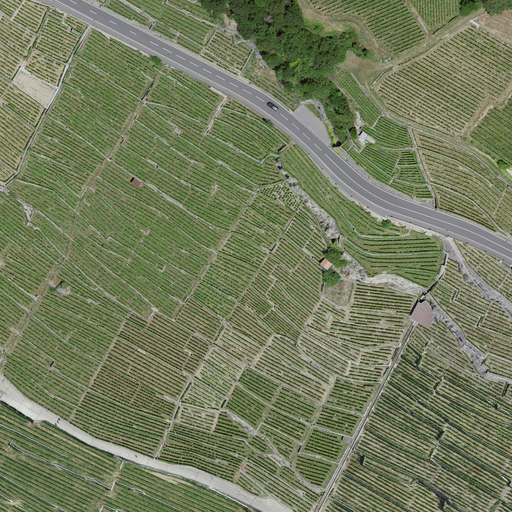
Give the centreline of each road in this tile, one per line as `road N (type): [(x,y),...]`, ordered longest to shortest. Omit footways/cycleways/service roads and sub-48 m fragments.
road 1 (tertiary): [(69,0),(270,105),(378,197),(511,251)]
road 2 (track): [(0,384),(91,441),(210,480),(271,511)]
